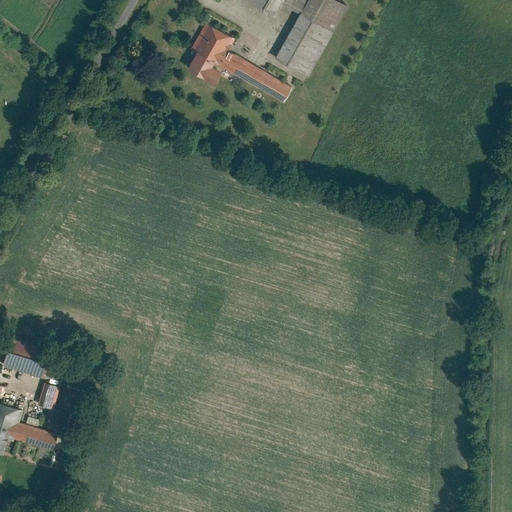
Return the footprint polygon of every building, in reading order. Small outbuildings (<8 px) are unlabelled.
[(246,0),(274,15),(281,2),(297,11),(272,55),(308,75),(349,3),(343,0),(246,0)] [(193,49),(184,65),(213,82),(220,70),(210,64),(213,59),(284,101),(292,86),(228,48),(235,36),(207,20),(190,47),(193,49)] [(8,335),(1,363),(39,374),(47,346),(8,335)] [(57,397),(60,385),(54,383),(50,396),(57,397)] [(18,405),(0,400),(0,447),(6,450),(10,434),(14,420),(18,405)] [(57,432),(14,420),(10,434),(53,447),(57,432)]
